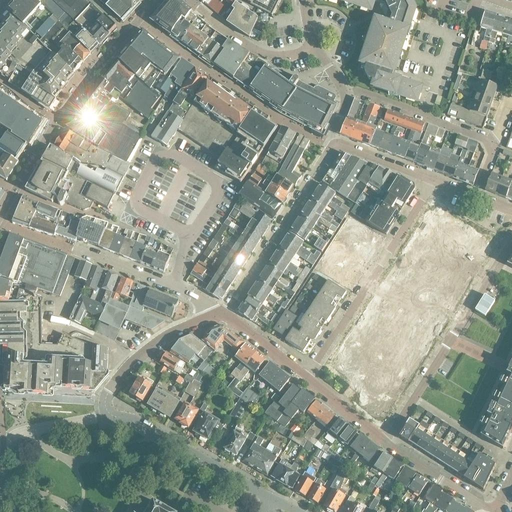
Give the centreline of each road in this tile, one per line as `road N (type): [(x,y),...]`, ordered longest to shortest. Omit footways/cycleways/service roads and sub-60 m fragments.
road 1 (residential): [(154,0),(53,121),(16,190)]
road 2 (residential): [(337,143),(222,313)]
road 3 (residential): [(109,413),(132,418),(271,498)]
road 4 (residential): [(494,142),(342,91)]
road 5 (residential): [(136,359),(59,320),(79,253)]
road 6 (residential): [(312,48),(292,56),(248,45),(191,0)]
road 7 (residential): [(498,511),(384,442)]
